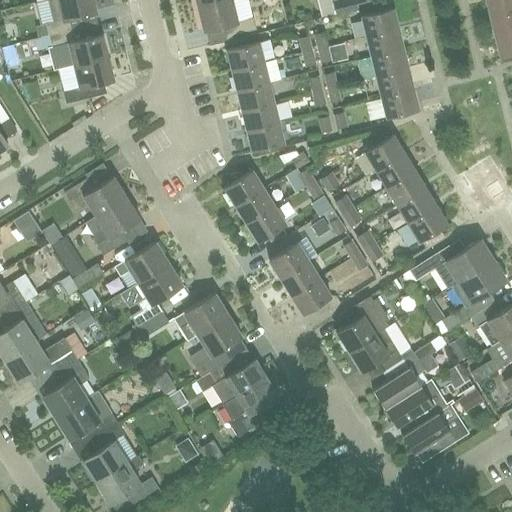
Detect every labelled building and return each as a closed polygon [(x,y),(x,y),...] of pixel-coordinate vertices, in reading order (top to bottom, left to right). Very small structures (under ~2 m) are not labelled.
[(37,37),(40,36),(71,29),(68,17),(95,11),(92,0),(47,0),(52,21),(34,26),(37,37)] [(231,0),(222,0),(197,6),(202,29),(229,22),(232,34),(255,28),(252,16),(236,20),(231,0)] [(330,0),(332,5),(335,14),(358,8),(356,0),(330,0)] [(511,0),(488,0),(492,15),(511,9),(511,0)] [(365,36),(397,28),(392,8),(360,16),(365,36)] [(511,9),(492,15),(497,34),(511,30),(511,9)] [(402,48),(397,28),(365,36),(370,56),(402,48)] [(71,29),(40,36),(43,48),(52,46),(58,69),(71,65),(106,56),(101,34),(74,40),(71,29)] [(511,30),(497,34),(502,55),(511,52),(511,30)] [(324,31),(314,34),(317,48),(328,46),(324,31)] [(309,35),(298,37),(302,52),(313,49),(309,35)] [(225,49),(231,69),(263,61),(258,41),(225,49)] [(2,46),(1,47),(6,66),(7,66),(18,63),(13,43),(2,46)] [(328,46),(317,48),(321,63),(332,60),(328,46)] [(407,68),(402,48),(370,56),(375,76),(407,68)] [(313,49),(302,52),(305,67),(316,64),(313,49)] [(112,79),(106,56),(71,65),(77,88),(62,91),(64,102),(87,97),(84,86),(112,79)] [(231,69),(235,89),(268,81),(263,61),(231,69)] [(412,88),(407,68),(375,76),(380,96),(412,88)] [(324,74),(327,88),(338,85),(334,71),(324,74)] [(319,75),(308,78),(311,92),(322,89),(319,75)] [(235,89),(240,109),(273,101),(268,81),(235,89)] [(338,85),(327,88),(330,103),(341,100),(338,85)] [(417,109),(412,88),(380,96),(385,117),(417,109)] [(322,89),(311,92),(315,106),(326,104),(322,89)] [(240,109),(245,129),(278,121),(273,101),(240,109)] [(344,111),(333,114),(337,129),(347,126),(344,111)] [(329,115),(318,118),(321,132),(332,130),(329,115)] [(278,121),(245,129),(250,150),(283,142),(278,121)] [(374,169),(403,152),(392,133),(363,151),(374,169)] [(310,160),(303,151),(290,159),(296,168),(310,160)] [(403,152),(374,169),(385,186),(413,169),(403,152)] [(307,167),(298,173),(305,185),(315,179),(307,167)] [(223,187),(234,205),(263,187),(252,169),(223,187)] [(413,169),(385,186),(395,204),(424,187),(413,169)] [(332,171),(319,178),(328,191),(340,184),(332,171)] [(86,204),(93,216),(124,196),(111,176),(92,188),(85,178),(63,192),(75,211),(86,204)] [(315,179),(305,185),(313,198),(323,192),(315,179)] [(234,205),(244,222),(273,204),(263,187),(234,205)] [(424,187),(395,204),(406,221),(434,204),(424,187)] [(353,205),(346,194),(334,201),(341,213),(353,205)] [(124,196),(93,216),(101,228),(92,233),(91,238),(102,254),(125,239),(119,230),(138,218),(124,196)] [(273,204),(244,222),(255,240),(284,222),(273,204)] [(434,204),(406,221),(416,240),(445,222),(434,204)] [(362,219),(353,205),(341,213),(349,226),(362,219)] [(324,214),(329,222),(328,222),(336,235),(346,229),(338,216),(337,217),(332,208),(324,214)] [(368,229),(356,236),(362,247),(375,240),(368,229)] [(360,251),(352,239),(343,245),(350,257),(360,251)] [(444,260),(457,280),(490,259),(477,239),(444,260)] [(375,240),(362,247),(371,262),(383,254),(375,240)] [(152,241),(112,266),(126,288),(136,281),(166,262),(152,241)] [(267,259),(278,277),(307,259),(296,241),(267,259)] [(368,264),(360,251),(350,257),(358,270),(368,264)] [(416,279),(442,262),(436,252),(409,269),(416,279)] [(278,277),(289,294),(318,277),(307,259),(278,277)] [(492,262),(490,259),(457,280),(450,285),(463,305),(468,303),(471,301),(504,280),(503,279),(505,277),(505,275),(497,261),(494,260),(492,262)] [(104,273),(97,262),(72,278),(79,289),(104,273)] [(166,262),(136,281),(144,295),(134,301),(139,309),(128,315),(135,326),(160,310),(154,301),(180,284),(166,262)] [(35,272),(22,278),(32,300),(45,294),(35,272)] [(68,275),(59,280),(68,294),(77,288),(68,275)] [(318,277),(289,294),(300,313),(329,295),(318,277)] [(11,280),(0,286),(0,315),(23,301),(17,291),(11,280)] [(335,331),(347,351),(374,334),(374,333),(383,328),(388,325),(381,314),(389,309),(376,289),(363,298),(338,314),(338,315),(345,325),(335,331)] [(172,318),(179,327),(186,339),(226,314),(212,293),(172,318)] [(23,301),(0,315),(0,317),(6,327),(0,330),(0,354),(3,359),(33,340),(25,328),(36,321),(30,312),(23,301)] [(474,313),(469,316),(475,326),(477,325),(490,345),(497,340),(497,341),(511,331),(511,302),(496,312),(490,303),(474,313)] [(468,303),(463,305),(441,320),(434,324),(441,334),(447,330),(448,330),(469,316),(474,313),(468,303)] [(73,318),(80,329),(94,321),(87,309),(73,318)] [(160,310),(135,326),(142,337),(167,321),(160,310)] [(226,314),(186,339),(186,340),(196,334),(204,346),(194,353),(199,361),(193,365),(200,376),(208,371),(228,358),(221,348),(240,336),(226,314)] [(374,334),(347,351),(360,371),(370,365),(377,375),(402,358),(412,352),(410,348),(399,354),(383,328),(374,333),(374,334)] [(84,330),(73,335),(84,358),(94,354),(84,330)] [(511,331),(497,341),(510,360),(511,359),(511,331)] [(459,344),(467,360),(477,355),(469,339),(459,344)] [(60,340),(40,352),(33,340),(3,359),(16,381),(43,364),(50,375),(76,359),(68,348),(66,349),(60,340)] [(435,351),(429,341),(412,352),(402,358),(408,367),(372,390),(384,409),(420,386),(414,376),(423,370),(418,362),(435,351)] [(213,389),(222,403),(265,376),(253,358),(235,369),(228,358),(208,371),(217,386),(213,389)] [(76,359),(50,375),(56,385),(40,395),(54,417),(84,397),(76,384),(87,378),(76,359)] [(511,359),(510,360),(511,363),(511,373),(501,381),(511,398),(511,359)] [(491,372),(485,363),(471,371),(477,381),(491,372)] [(265,376),(222,403),(234,422),(229,424),(236,436),(265,418),(258,407),(277,395),(265,376)] [(431,379),(420,386),(384,409),(395,427),(432,404),(437,412),(447,405),(438,390),(431,379)] [(483,399),(475,387),(457,400),(465,411),(483,399)] [(95,391),(85,398),(84,397),(54,417),(68,439),(84,428),(91,439),(116,423),(95,391)] [(434,440),(441,449),(467,433),(448,404),(447,405),(437,412),(437,413),(401,436),(412,454),(434,440)] [(116,423),(91,439),(98,449),(81,459),(95,482),(136,455),(125,462),(112,441),(122,434),(116,423)] [(326,433),(312,438),(315,448),(329,444),(326,433)] [(136,455),(95,482),(108,503),(125,492),(132,503),(156,487),(150,477),(139,484),(130,470),(142,463),(136,455)]
